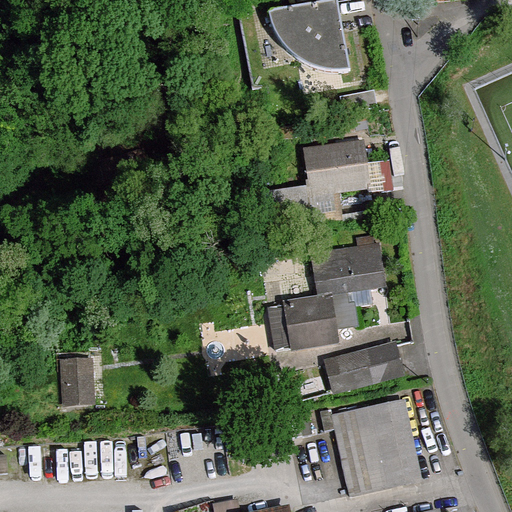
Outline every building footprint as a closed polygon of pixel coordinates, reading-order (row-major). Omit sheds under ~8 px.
[(338,4),(270,17),(276,33),(284,44),(296,58),(314,68),(333,74),(351,72),(338,4)] [(363,141),(304,150),(311,194),(370,185),(363,141)] [(103,165),(110,188),(150,176),(143,154),(133,157),(129,144),(111,150),(114,162),(103,165)] [(385,286),(378,244),(311,255),(318,298),(269,305),(276,351),(336,341),(335,329),(358,326),(355,306),(371,304),(369,289),(385,286)] [(394,343),(325,362),(334,394),(402,376),(394,343)] [(95,405),(93,361),(65,363),(68,407),(95,405)] [(404,400),(331,416),(330,411),(321,413),(326,433),(335,431),(348,494),(421,478),(404,400)] [(293,438),(312,434),(308,413),(289,417),(293,438)] [(238,434),(243,462),(290,453),(285,426),(238,434)] [(238,511),(236,499),(213,504),(214,511),(238,511)]
